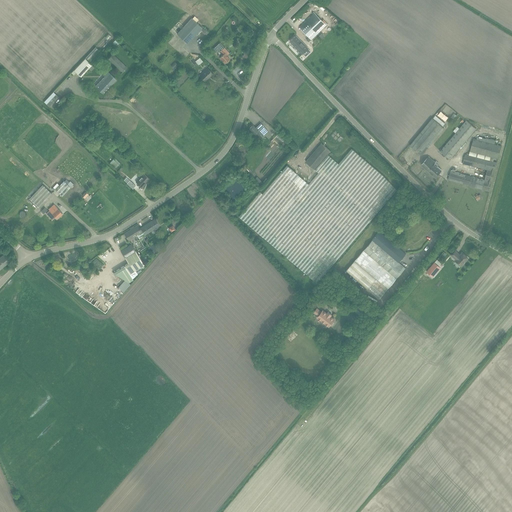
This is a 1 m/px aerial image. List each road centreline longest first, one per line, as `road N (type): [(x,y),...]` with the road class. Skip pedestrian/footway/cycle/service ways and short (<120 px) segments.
road 1 (tertiary): [(27,255),(109,236),(213,161),(238,123),(270,35)]
road 2 (tertiary): [(511,259),(447,217),(270,35)]
